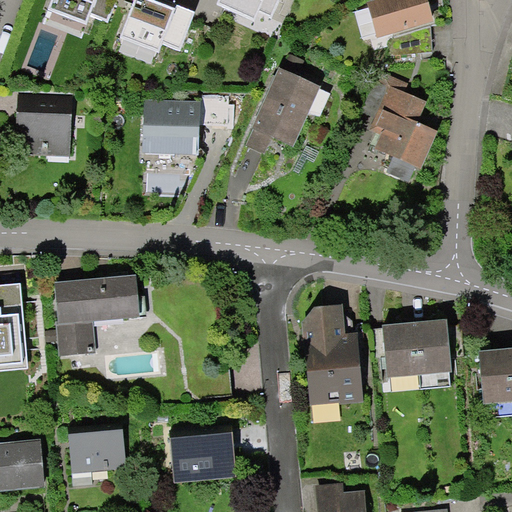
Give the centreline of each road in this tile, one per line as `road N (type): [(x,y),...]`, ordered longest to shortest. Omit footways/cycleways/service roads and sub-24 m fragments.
road 1 (residential): [(0,237),(275,256)]
road 2 (residential): [(445,278),(478,7)]
road 3 (residential): [(289,511),(275,256)]
road 4 (residential): [(275,256),(445,278)]
